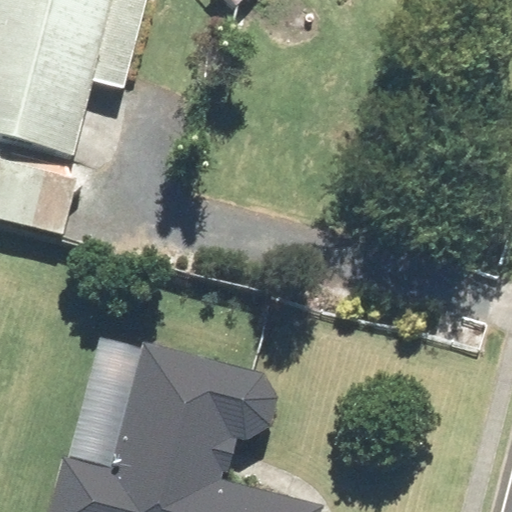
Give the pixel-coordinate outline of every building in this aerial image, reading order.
[(0,0),(0,240),(59,256),(75,197),(69,178),(90,102),(120,110),(149,0),(0,0)] [(205,0),(205,1),(232,25),(256,0),(205,0)] [(312,30),(280,0),(263,0),(249,15),(290,53),(312,30)] [(288,119),(224,100),(204,164),(268,184),(288,119)] [(51,511),(260,511),(216,500),(219,492),(225,494),(234,460),(240,462),(265,448),(273,420),(258,394),(140,362),(138,369),(97,358),(65,478),(61,477),(51,511)]
